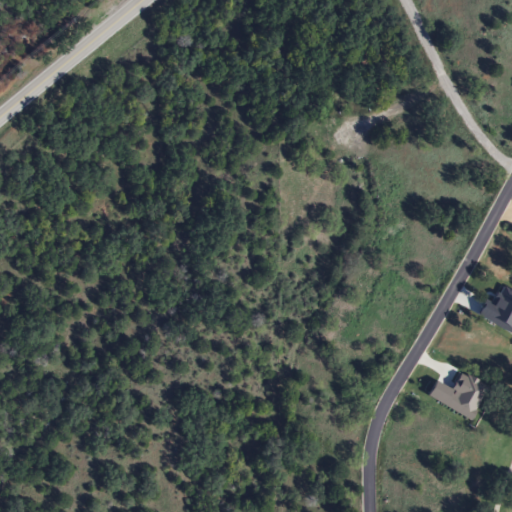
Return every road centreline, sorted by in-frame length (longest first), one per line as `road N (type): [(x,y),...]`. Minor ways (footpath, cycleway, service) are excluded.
road 1 (residential): [(368,511),(371,449),(388,400),(511,180)]
road 2 (residential): [(511,164),(477,134),(406,0)]
road 3 (tertiary): [(141,0),(0,115)]
